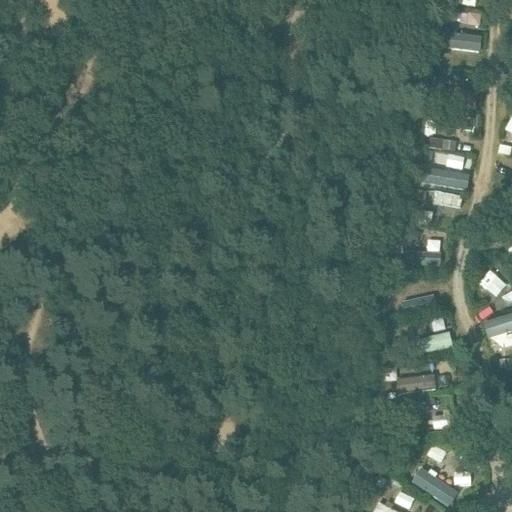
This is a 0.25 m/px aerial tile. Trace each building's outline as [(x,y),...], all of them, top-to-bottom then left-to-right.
[(456,32),(453,48),(481,53),(484,37),(456,32)] [(438,105),(438,94),(425,94),(425,105),(438,105)] [(442,152),(444,142),(430,140),(429,150),(442,152)] [(457,144),(444,142),(442,152),(456,153),(457,144)] [(498,153),(510,157),(511,149),(511,147),(500,145),(498,153)] [(432,151),(429,165),(444,169),(448,155),(432,151)] [(430,189),(462,195),(465,178),(434,172),(430,189)] [(414,200),(426,202),(428,192),(416,190),(414,200)] [(461,208),(463,197),(437,191),(435,202),(461,208)] [(400,265),(442,264),(441,244),(399,245),(400,265)] [(478,286),(491,297),(501,286),(488,275),(478,286)] [(404,314),(437,313),(437,297),(403,299),(404,314)] [(511,313),(484,322),(489,340),(511,332),(511,313)] [(407,341),(409,356),(453,348),(451,333),(407,341)] [(509,360),(500,361),(500,370),(510,369),(509,360)] [(401,392),(436,389),(434,375),(400,379),(401,392)] [(404,418),(404,431),(417,430),(416,418),(404,418)] [(418,431),(431,431),(430,421),(418,421),(418,431)] [(420,469),(412,484),(452,506),(460,490),(420,469)] [(401,493),(396,504),(411,510),(415,498),(401,493)] [(397,511),(379,502),(373,511),(397,511)]
